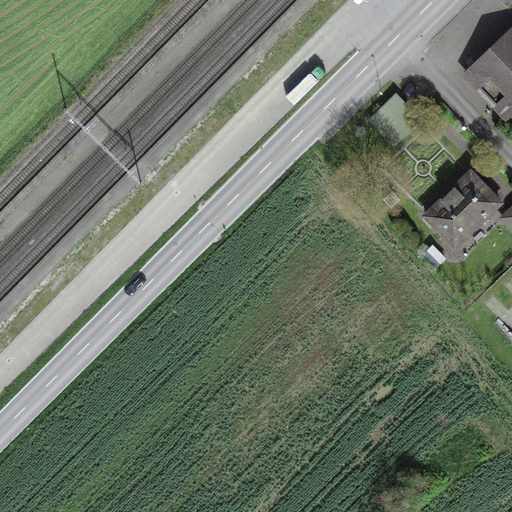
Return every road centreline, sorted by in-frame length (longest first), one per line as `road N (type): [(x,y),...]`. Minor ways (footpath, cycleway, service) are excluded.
road 1 (secondary): [(395,38),(0,433)]
road 2 (residential): [(395,38),(511,161)]
